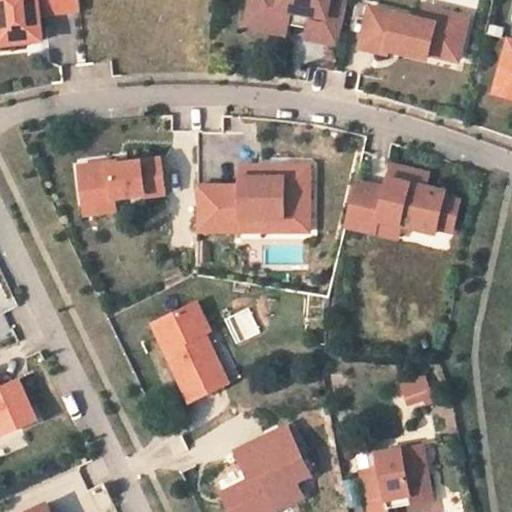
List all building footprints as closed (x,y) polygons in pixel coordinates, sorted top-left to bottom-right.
[(40,13),(79,7),(78,0),(0,0),(0,43),(29,40),(29,38),(38,37),(38,39),(43,38),(40,13)] [(251,0),(247,22),(289,30),(291,20),(292,14),(309,17),(311,10),(327,13),(322,37),(340,41),(348,0),(251,0)] [(458,62),(470,25),(440,16),(438,24),(425,19),(374,4),(362,43),(388,51),(389,46),(416,55),(417,50),(430,53),(458,62)] [(425,19),(438,24),(440,16),(470,25),(471,20),(429,7),(427,12),(425,19)] [(306,34),(322,37),(327,13),(311,10),(309,17),(308,23),(306,34)] [(291,20),(308,23),(309,17),(292,14),(291,20)] [(511,43),(503,41),(499,53),(511,56),(511,43)] [(417,50),(416,55),(428,58),(430,53),(417,50)] [(511,56),(499,53),(489,95),(511,101),(511,56)] [(144,195),(164,193),(160,158),(127,162),(109,164),(109,161),(78,165),(83,201),(114,196),(144,193),(144,195)] [(240,185),(197,185),(197,231),(240,231),(240,218),(283,218),(283,232),(308,232),(309,166),(284,166),(284,177),(259,177),(259,165),(240,165),(240,185)] [(259,165),(259,177),(284,177),(284,166),(259,165)] [(392,165),(389,177),(426,187),(429,173),(392,165)] [(384,199),(354,192),(346,225),(377,233),(380,219),(400,224),(435,233),(437,227),(444,197),(445,191),(426,187),(389,177),(386,188),(384,199)] [(386,188),(356,180),(354,192),(384,199),(386,188)] [(115,209),(114,196),(83,201),(84,213),(115,209)] [(444,197),(437,227),(452,230),(459,200),(444,197)] [(380,219),(377,233),(396,237),(400,224),(380,219)] [(210,329),(196,301),(152,323),(192,401),(229,381),(213,350),(206,353),(198,336),(204,332),(210,329)] [(206,353),(213,350),(204,332),(198,336),(206,353)] [(38,419),(20,374),(0,381),(0,455),(28,445),(20,426),(38,419)] [(401,378),(405,404),(433,400),(429,374),(401,378)] [(434,501),(424,447),(379,454),(381,468),(362,471),(369,511),(389,511),(389,509),(387,499),(410,496),(412,505),(434,501)] [(389,509),(412,505),(410,496),(387,499),(389,509)] [(53,511),(47,497),(10,511),(53,511)]
